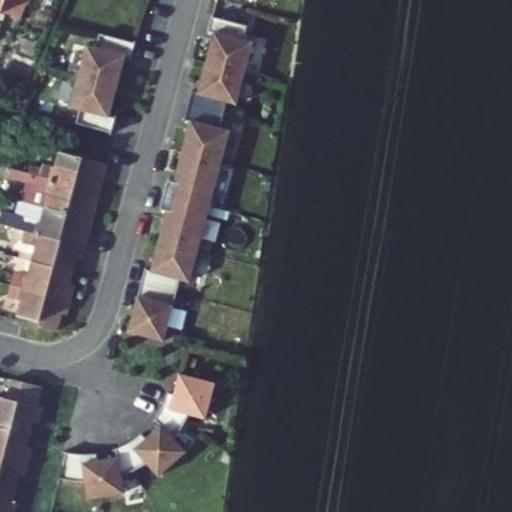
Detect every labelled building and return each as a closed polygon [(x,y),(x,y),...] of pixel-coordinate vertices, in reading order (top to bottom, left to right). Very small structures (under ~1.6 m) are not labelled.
[(0,17),(17,24),(26,0),(5,0),(0,13),(0,17)] [(245,39),(248,26),(213,16),(209,31),(215,33),(207,62),(246,73),(255,42),(245,39)] [(79,76),(101,82),(113,36),(101,33),(97,48),(87,45),(79,76)] [(136,43),(113,36),(101,82),(118,87),(126,56),(132,58),(136,43)] [(238,104),(246,73),(207,62),(199,93),(193,91),(189,106),(224,116),(228,101),(238,104)] [(78,123),(89,127),(101,82),(79,76),(71,107),(81,110),(78,123)] [(118,87),(101,82),(89,127),(113,133),(117,118),(111,117),(118,87)] [(221,127),(224,116),(189,106),(186,119),(191,121),(183,151),(223,161),(231,130),(221,127)] [(54,171),(31,165),(28,176),(74,187),(82,156),(59,151),(54,171)] [(214,193),(223,161),(183,151),(175,181),(169,179),(166,194),(201,204),(205,191),(214,193)] [(66,217),(61,238),(85,244),(106,163),(82,156),(74,187),(66,217)] [(22,186),(18,204),(66,217),(74,187),(28,176),(7,170),(5,180),(22,186)] [(214,193),(205,191),(201,204),(211,207),(214,193)] [(198,217),(201,204),(166,194),(162,209),(168,210),(160,240),(199,251),(207,219),(198,217)] [(66,217),(18,204),(16,204),(12,218),(0,215),(0,225),(25,232),(60,242),(61,238),(66,217)] [(207,219),(211,207),(201,204),(198,217),(207,219)] [(33,264),(53,269),(60,242),(25,232),(24,237),(27,241),(38,244),(33,264)] [(85,244),(61,238),(60,242),(53,269),(46,295),(39,321),(39,322),(38,325),(57,330),(62,313),(67,315),(74,285),(69,284),(76,258),(81,259),(85,244)] [(191,282),(199,251),(160,240),(152,270),(146,269),(142,283),(177,292),(181,279),(191,282)] [(11,286),(46,295),(53,269),(33,264),(28,281),(18,278),(13,280),(11,286)] [(165,341),(177,292),(142,283),(130,331),(165,341)] [(39,321),(46,295),(11,286),(11,288),(9,296),(11,301),(22,304),(19,316),(39,321)] [(83,454),(68,452),(61,479),(74,481),(86,482),(89,499),(125,493),(123,476),(135,470),(148,463),(160,476),(187,451),(175,438),(184,426),(190,414),(207,418),(216,383),(181,374),(175,394),(169,393),(163,406),(156,418),(161,425),(147,439),(142,434),(130,442),(117,448),(119,457),(98,460),(97,454),(83,454)] [(0,403),(16,408),(23,382),(13,379),(7,398),(0,396),(0,403)] [(0,490),(15,494),(21,476),(26,478),(34,448),(29,447),(35,422),(40,423),(44,406),(39,405),(44,387),(23,382),(16,408),(10,433),(1,464),(0,469),(0,490)] [(0,430),(10,433),(16,408),(0,403),(0,430)] [(0,464),(1,464),(10,433),(0,430),(0,464)] [(11,506),(15,494),(0,490),(0,511),(14,511),(16,508),(11,506)]
